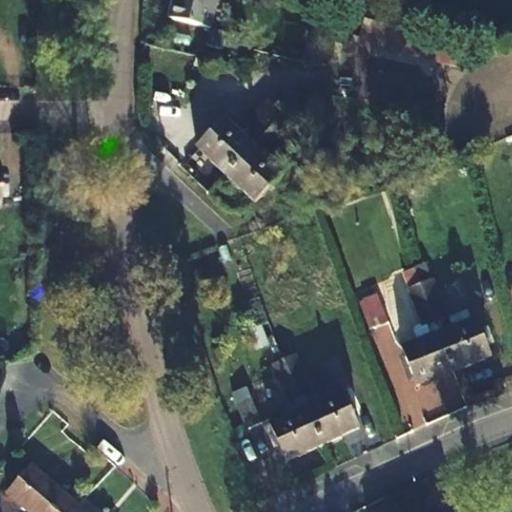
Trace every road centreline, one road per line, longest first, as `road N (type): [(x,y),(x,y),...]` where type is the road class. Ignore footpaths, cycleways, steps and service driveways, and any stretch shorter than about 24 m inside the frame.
road 1 (residential): [(183,511),(165,473),(115,121)]
road 2 (residential): [(287,511),(511,420)]
road 3 (residential): [(115,121),(121,0)]
